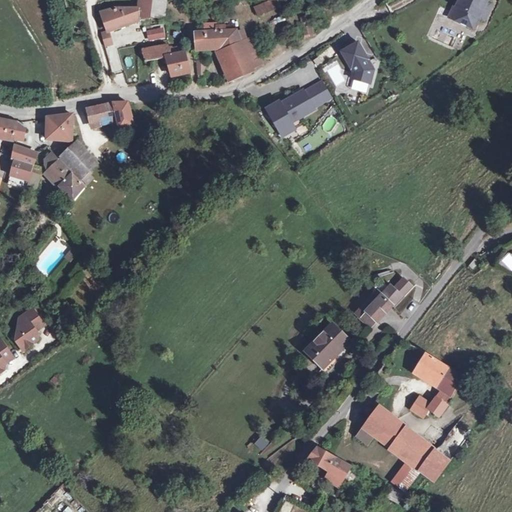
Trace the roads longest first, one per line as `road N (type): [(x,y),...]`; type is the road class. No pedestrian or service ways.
road 1 (residential): [(0,106),(25,111),(118,91),(243,87),(370,0)]
road 2 (unclassified): [(270,511),(380,352),(511,200)]
